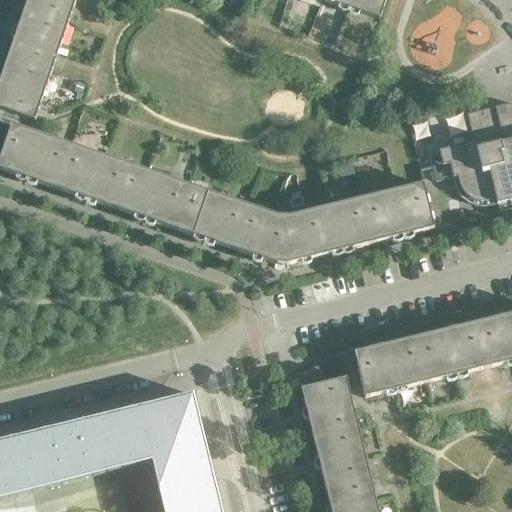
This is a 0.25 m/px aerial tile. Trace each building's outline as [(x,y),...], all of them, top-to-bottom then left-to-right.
[(76,0),(27,0),(24,11),(67,26),(76,0)] [(319,0),(339,6),(340,1),(350,4),(348,9),(379,20),(386,0),(319,0)] [(67,26),(24,11),(7,58),(51,73),(67,26)] [(51,73),(7,58),(0,79),(0,110),(15,115),(34,122),(51,73)] [(482,111),(481,111),(466,115),(473,143),(438,152),(442,166),(419,171),(423,186),(424,186),(421,172),(432,169),(436,183),(452,178),(454,184),(454,185),(454,186),(456,192),(457,193),(461,199),(462,199),(468,204),(474,207),(481,208),(483,208),(489,207),(497,205),(495,198),(508,195),(510,202),(511,201),(511,105),(510,106),(502,106),(501,106),(501,107),(494,108),(496,115),(483,118),(482,111)] [(11,126),(10,127),(0,157),(0,171),(28,181),(29,175),(38,178),(37,184),(56,190),(71,147),(11,126)] [(130,167),(71,147),(56,190),(75,197),(77,192),(86,195),(84,200),(115,211),(130,167)] [(189,187),(130,167),(115,211),(146,221),(147,216),(157,219),(155,224),(174,231),(189,187)] [(422,185),(361,200),(372,245),(392,240),(390,235),(400,232),(401,238),(433,230),(422,185)] [(252,208),(189,187),(174,231),(194,238),(195,232),(205,235),(203,241),(237,252),(252,208)] [(302,199),(290,202),(292,209),(303,206),(302,199)] [(372,245),(361,200),(299,215),(309,255),(310,260),(343,252),(341,247),(351,244),(352,250),(372,245)] [(277,217),(252,208),(237,252),(253,258),(255,252),(264,255),(262,261),(275,265),(274,267),(276,268),(277,244),(277,217)] [(309,255),(299,215),(289,218),(277,217),(277,244),(276,268),(288,268),(287,266),(301,263),(299,257),(309,255)] [(504,316),(505,317),(500,317),(495,320),(495,318),(494,318),(494,320),(476,324),(487,369),(511,363),(511,315),(506,317),(505,315),(504,316)] [(487,369),(476,324),(457,329),(456,327),(455,328),(456,329),(451,329),(446,332),(446,330),(445,330),(445,332),(415,339),(426,384),(446,379),(444,374),(454,371),(455,377),(487,369)] [(426,384),(415,339),(385,347),(384,345),(383,345),(383,347),(378,347),(374,349),(374,348),(372,348),(373,349),(353,354),(364,399),(397,391),(395,386),(405,383),(406,389),(426,384)] [(324,381),(320,367),(296,373),(299,386),(324,381)] [(345,380),(300,391),(312,441),(357,430),(345,380)] [(221,511),(193,395),(0,442),(0,511),(221,511)] [(369,479),(357,430),(312,441),(324,490),(369,479)] [(377,511),(369,479),(324,490),(329,511),(377,511)]
